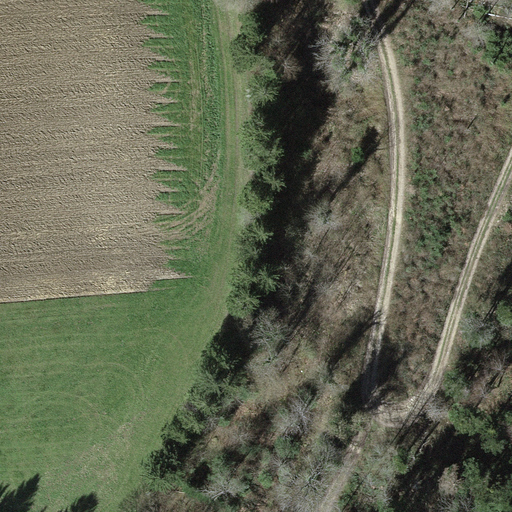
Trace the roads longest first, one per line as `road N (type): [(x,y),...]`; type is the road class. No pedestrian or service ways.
road 1 (track): [(319,511),(374,416),(370,375),(400,137),(371,0)]
road 2 (track): [(374,416),(415,404),(441,365),(481,229),(511,159)]
